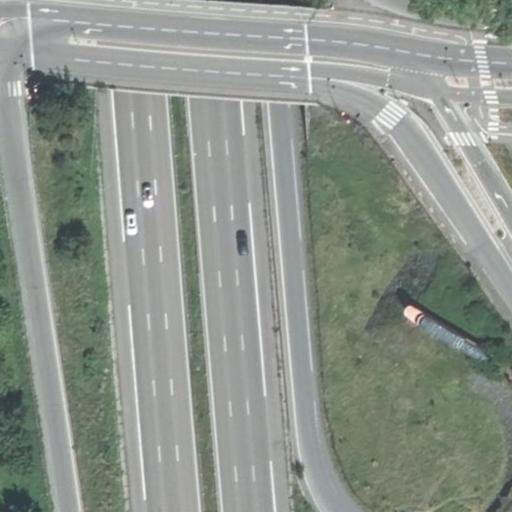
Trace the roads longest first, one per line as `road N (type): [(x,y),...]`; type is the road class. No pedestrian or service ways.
road 1 (trunk): [(335,511),(312,452),(272,0)]
road 2 (trunk): [(248,511),(206,0)]
road 3 (trunk): [(131,0),(172,511)]
road 4 (trunk): [(0,95),(65,511)]
road 5 (tertiary): [(399,50),(80,19)]
road 6 (tertiary): [(1,52),(308,76)]
road 7 (trunk): [(308,76),(390,113),(511,289)]
road 8 (trunk): [(511,218),(429,90)]
road 9 (trunk): [(511,24),(389,0)]
road 10 (tertiary): [(308,76),(354,72),(429,90)]
